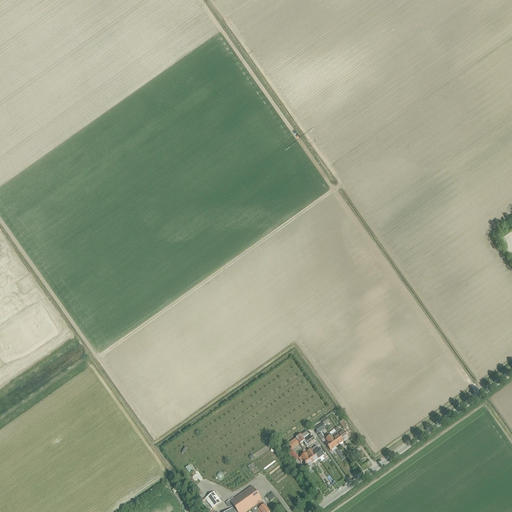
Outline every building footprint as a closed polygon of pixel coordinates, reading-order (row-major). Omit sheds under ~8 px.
[(349,438),(344,431),(341,433),(337,428),(335,430),(336,432),(343,442),(349,438)] [(338,446),(343,442),(336,432),(333,434),(334,434),(331,436),(338,446)] [(288,440),(293,445),(298,441),(294,435),(288,440)] [(330,451),(338,446),(331,436),(326,439),(328,442),(326,444),(330,451)] [(305,441),(309,446),(315,441),(312,437),(305,441)] [(311,450),(318,460),(323,456),(317,446),(311,450)] [(306,454),(313,463),(318,460),(311,450),(306,454)] [(299,458),(298,459),(301,462),(303,461),(307,467),(313,463),(306,454),(299,458)] [(252,487),(230,502),(232,506),(236,511),(246,511),(251,509),(252,511),(269,511),(264,505),(264,506),(263,504),(262,505),(261,502),(262,501),(252,487)] [(214,492),(206,498),(205,498),(212,509),(221,502),(214,492)] [(270,501),(275,498),(272,493),(267,496),(270,501)] [(169,499),(162,504),(167,511),(174,508),(169,499)]
